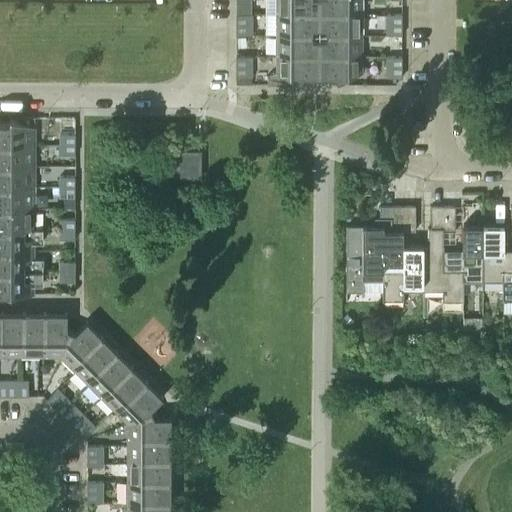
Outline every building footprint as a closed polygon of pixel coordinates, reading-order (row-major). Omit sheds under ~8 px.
[(275,0),(275,12),(312,12),(319,12),(318,0),(275,0)] [(362,0),(318,0),(319,12),(362,12),(362,0)] [(312,12),(275,12),(275,33),(312,33),(319,33),(319,12),(312,12)] [(362,12),(319,12),(319,33),(362,33),(362,12)] [(236,13),(236,24),(251,24),(251,13),(236,13)] [(386,23),(402,23),(402,13),(386,13),(386,23)] [(402,23),(386,23),(386,33),(402,34),(402,23)] [(251,33),(251,24),(236,24),(236,33),(251,33)] [(312,33),(275,33),(275,54),(312,54),(319,54),(319,33),(312,33)] [(362,33),(319,33),(319,54),(362,55),(362,33)] [(275,70),(267,74),(267,83),(300,84),(300,81),(302,77),(312,77),(319,77),(319,54),(312,54),(275,54),(275,70)] [(362,55),(319,54),(319,77),(335,77),(337,82),(362,71),(362,55)] [(236,55),(236,65),(251,65),(251,55),(236,55)] [(401,66),(401,56),(386,55),(386,66),(401,66)] [(251,76),(251,65),(236,65),(236,76),(251,76)] [(401,76),(401,66),(386,66),(386,76),(401,76)] [(8,121),(0,120),(0,142),(35,143),(35,126),(10,116),(8,121)] [(59,143),(75,143),(75,133),(59,133),(59,143)] [(35,143),(0,142),(0,163),(35,164),(35,143)] [(75,143),(59,143),(59,153),(74,153),(75,143)] [(200,149),(171,149),(171,177),(201,177),(200,149)] [(35,164),(0,163),(0,185),(35,185),(35,164)] [(59,185),(74,185),(74,175),(59,175),(59,185)] [(35,185),(0,185),(0,206),(35,206),(35,185)] [(74,185),(59,185),(59,196),(74,196),(74,185)] [(401,269),(401,244),(401,229),(415,229),(415,204),(379,204),(379,224),(344,224),(344,290),(381,291),(381,279),(381,269),(401,269)] [(426,244),(421,244),(421,289),(441,289),(441,299),(462,299),(462,279),(461,267),(442,267),(442,247),(442,229),(454,229),(454,204),(430,204),(430,226),(427,226),(426,244)] [(35,206),(0,206),(0,227),(43,227),(43,226),(35,226),(35,206)] [(59,228),(74,228),(74,217),(59,217),(59,228)] [(462,279),(483,280),(483,224),(462,224),(462,247),(442,247),(442,267),(461,267),(462,279)] [(483,280),(501,280),(501,269),(511,269),(511,248),(503,248),(503,224),(483,224),(483,280)] [(43,227),(0,227),(0,246),(35,247),(35,240),(43,240),(43,227)] [(74,228),(59,228),(59,238),(74,238),(74,228)] [(421,244),(401,244),(401,269),(381,269),(381,279),(381,291),(381,299),(402,299),(402,289),(421,289),(421,244)] [(35,247),(0,246),(0,269),(43,270),(43,257),(35,257),(35,247)] [(59,270),(74,270),(74,260),(59,260),(59,270)] [(43,270),(0,269),(0,292),(34,292),(34,283),(43,283),(43,270)] [(511,269),(501,269),(501,280),(501,299),(511,299),(511,269)] [(74,270),(59,270),(59,280),(74,280),(74,270)] [(23,312),(1,312),(1,336),(1,356),(23,356),(23,312)] [(44,312),(23,312),(23,356),(44,355),(44,312)] [(67,312),(44,312),(44,355),(59,356),(70,330),(67,328),(67,319),(67,312)] [(481,317),(462,317),(462,335),(481,335),(481,317)] [(70,330),(59,356),(71,367),(101,336),(86,320),(81,325),(75,331),(70,330)] [(101,336),(71,367),(85,382),(116,351),(101,336)] [(116,351),(85,382),(101,397),(131,366),(116,351)] [(131,366),(101,397),(115,412),(146,381),(131,366)] [(28,394),(28,379),(27,372),(17,372),(17,379),(17,395),(28,394)] [(7,380),(7,395),(17,395),(17,379),(7,380)] [(146,381),(115,412),(126,423),(152,412),(151,408),(157,401),(162,396),(146,381)] [(47,398),(54,406),(65,395),(57,388),(47,398)] [(61,413),(72,403),(65,395),(54,406),(61,413)] [(69,421),(80,410),(72,403),(61,413),(69,421)] [(76,428),(87,417),(80,410),(69,421),(76,428)] [(152,412),(126,423),(126,438),(170,438),(170,416),(163,416),(154,416),(152,412)] [(87,417),(76,428),(84,436),(94,425),(87,417)] [(170,438),(126,438),(126,460),(170,460),(170,438)] [(87,454),(102,454),(102,444),(87,444),(87,454)] [(102,454),(87,454),(87,464),(102,464),(102,454)] [(170,460),(126,460),(126,481),(170,481),(170,460)] [(87,491),(102,491),(102,480),(87,480),(87,491)] [(170,481),(126,481),(126,502),(170,502),(170,481)] [(102,491),(87,491),(87,501),(102,501),(102,491)] [(169,511),(170,502),(126,502),(126,511),(169,511)]
